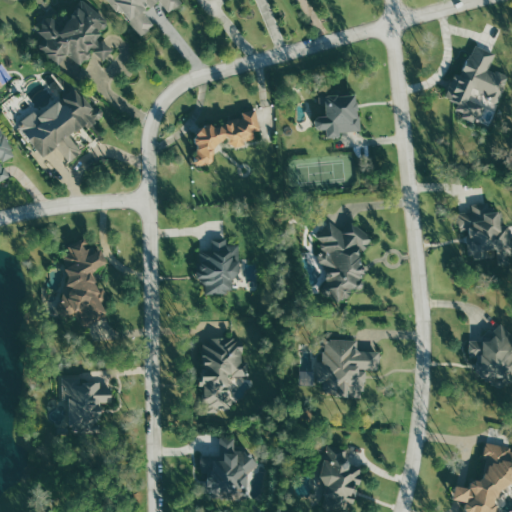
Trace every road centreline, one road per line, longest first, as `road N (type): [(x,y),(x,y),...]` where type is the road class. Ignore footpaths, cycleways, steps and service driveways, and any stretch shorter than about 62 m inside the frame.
road 1 (residential): [(154,511),(148,149),(162,101),(199,77),(476,0)]
road 2 (residential): [(401,511),(424,364),(392,0)]
road 3 (residential): [(0,217),(149,200)]
